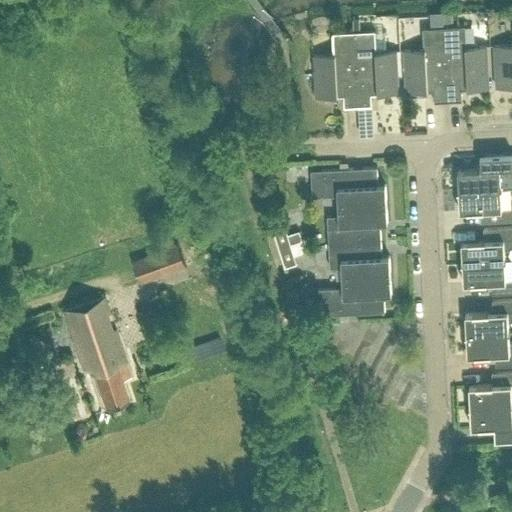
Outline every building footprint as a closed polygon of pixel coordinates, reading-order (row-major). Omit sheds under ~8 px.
[(465,24),(444,25),(448,100),(462,100),(461,88),(489,87),(486,44),(466,45),(465,24)] [(404,49),(406,91),(434,90),(434,101),(448,100),(444,25),(423,27),(424,48),(404,49)] [(375,29),(354,30),(358,105),(372,105),(371,93),(398,91),(396,49),(376,50),(375,29)] [(358,105),(354,30),(333,31),(334,53),(313,54),(316,96),(343,94),(344,106),(358,105)] [(511,43),(494,44),(496,86),(511,85),(511,43)] [(511,186),(511,159),(511,153),(484,155),(485,166),(464,167),(464,168),(457,168),(458,188),(457,188),(457,189),(502,187),(511,186)] [(382,254),(380,221),(387,220),(385,182),(378,182),(377,165),(311,169),(312,195),(337,194),(338,214),(327,214),(330,267),(341,266),(342,285),(317,287),(318,314),(385,310),(384,293),(391,292),(389,254),(382,254)] [(502,187),(457,189),(457,190),(458,190),(460,210),(467,210),(483,209),(484,221),(511,219),(511,206),(502,207),(501,187),(502,187)] [(290,242),(302,239),(299,229),(287,233),(285,224),(273,227),(285,266),(296,262),(290,242)] [(461,261),(506,259),(506,258),(505,258),(504,249),(508,249),(511,246),(511,225),(488,227),(489,238),(468,239),(468,240),(461,240),(462,261),(461,261)] [(133,259),(141,282),(186,265),(178,243),(133,259)] [(506,259),(461,261),(461,262),(462,262),(463,282),(471,282),(491,281),(492,293),(511,291),(511,279),(506,280),(505,260),(506,259)] [(106,333),(100,315),(108,312),(103,297),(64,310),(83,368),(91,365),(105,406),(128,398),(121,379),(130,376),(115,330),(106,333)] [(465,333),(510,331),(510,330),(508,330),(508,321),(511,319),(511,297),(492,299),(493,310),(472,312),(465,312),(466,333),(465,333)] [(510,331),(465,333),(465,334),(466,334),(467,354),(474,354),(495,353),(496,365),(511,363),(511,340),(509,341),(509,332),(510,332),(510,331)] [(469,405),(511,403),(511,395),(511,383),(511,382),(511,370),(492,371),(492,383),(476,384),(469,384),(470,405),(469,405)] [(511,403),(469,405),(469,406),(470,406),(471,426),(478,426),(493,426),(494,437),(511,435),(511,403)] [(470,468),(474,486),(496,481),(492,464),(470,468)]
